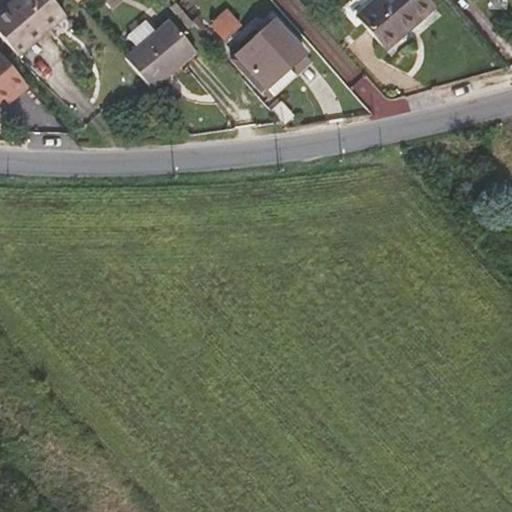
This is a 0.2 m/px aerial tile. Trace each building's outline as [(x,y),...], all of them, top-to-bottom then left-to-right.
[(66,16),(51,0),(13,0),(0,11),(0,36),(18,57),(66,16)] [(103,0),(112,10),(123,0),(103,0)] [(436,7),(429,0),(373,0),(355,17),(382,48),(416,18),(419,22),(436,7)] [(125,57),(152,89),(196,52),(169,20),(125,57)] [(264,90),(289,68),(305,54),(274,21),(234,58),(264,90)] [(0,54),(0,95),(1,95),(9,88),(13,94),(25,83),(0,54)] [(296,75),(289,68),(264,90),(271,99),(296,75)] [(6,100),(13,94),(9,88),(1,95),(6,100)]
